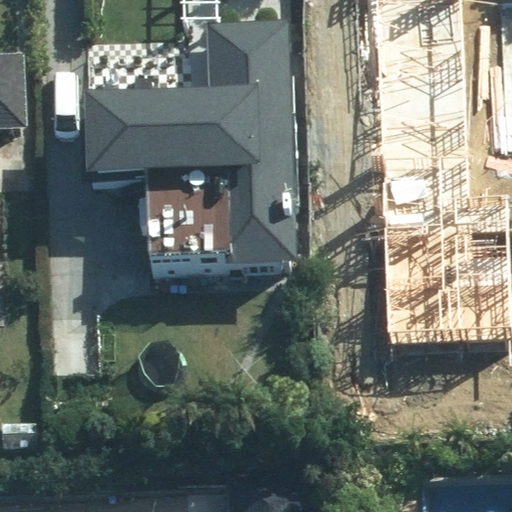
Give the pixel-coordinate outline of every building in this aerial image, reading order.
[(101,189),(220,184),(224,281),(302,278),(295,27),(216,30),(219,103),(98,107),(101,189)] [(30,65),(0,66),(0,142),(35,141),(30,65)] [(511,97),(389,98),(389,230),(404,230),(404,305),(509,304),(509,220),(511,219),(511,97)] [(105,320),(67,319),(66,377),(104,378),(105,320)] [(268,511),(269,499),(238,498),(237,511),(268,511)]
